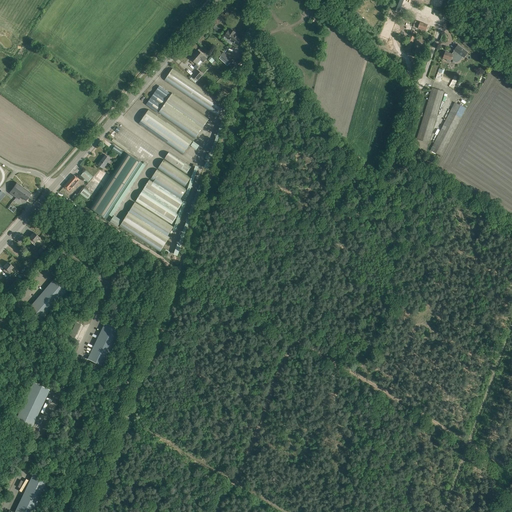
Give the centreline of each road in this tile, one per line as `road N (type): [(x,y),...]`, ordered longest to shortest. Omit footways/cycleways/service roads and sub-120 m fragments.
road 1 (track): [(79,511),(166,262)]
road 2 (tertiary): [(55,185),(217,0)]
road 3 (track): [(166,262),(57,188)]
